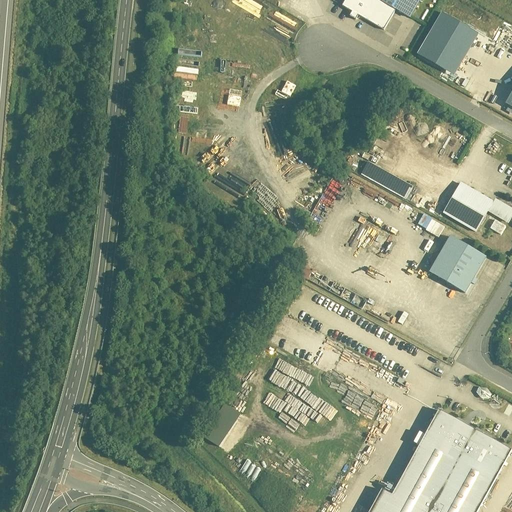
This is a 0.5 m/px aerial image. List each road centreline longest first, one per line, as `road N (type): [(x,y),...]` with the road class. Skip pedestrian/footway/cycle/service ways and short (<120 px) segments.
road 1 (tertiary): [(53,465),(85,349),(127,0)]
road 2 (residential): [(317,43),(347,47),(511,137)]
road 3 (residential): [(511,272),(465,360),(511,385)]
